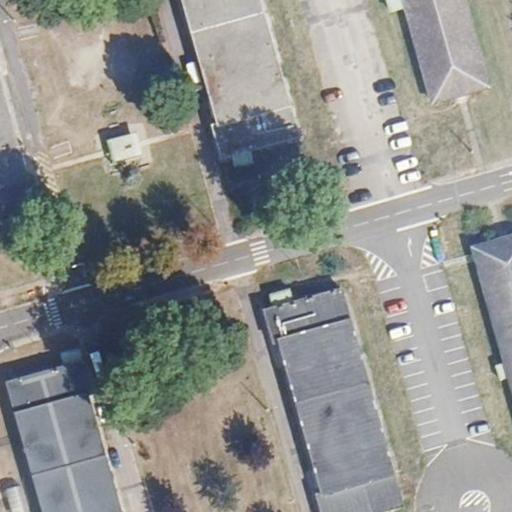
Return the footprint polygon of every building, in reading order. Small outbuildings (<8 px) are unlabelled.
[(263,0),(180,0),(227,156),(303,134),(263,0)] [(402,0),(403,3),(382,9),(418,125),(498,100),(469,0),(402,0)] [(0,63),(0,212),(41,200),(0,63)] [(110,141),(114,164),(145,158),(140,136),(110,141)] [(511,240),(472,253),(511,389),(511,240)] [(410,511),(346,293),(268,317),(326,511),(410,511)] [(130,511),(86,363),(0,388),(37,511),(130,511)]
